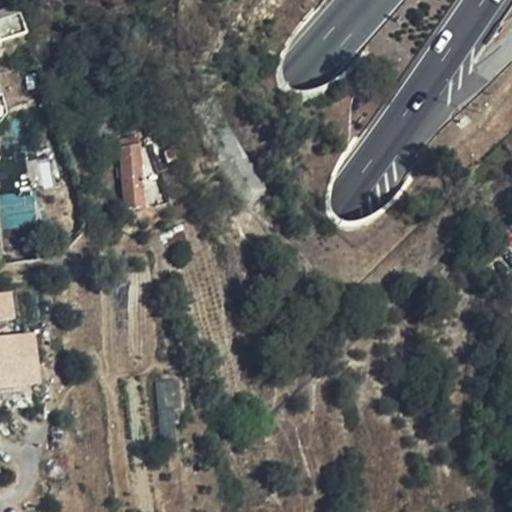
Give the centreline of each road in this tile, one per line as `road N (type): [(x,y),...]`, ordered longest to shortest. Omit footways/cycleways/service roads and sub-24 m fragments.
road 1 (motorway): [(58,511),(314,233),(405,120),(483,0)]
road 2 (motorway): [(366,0),(0,382)]
